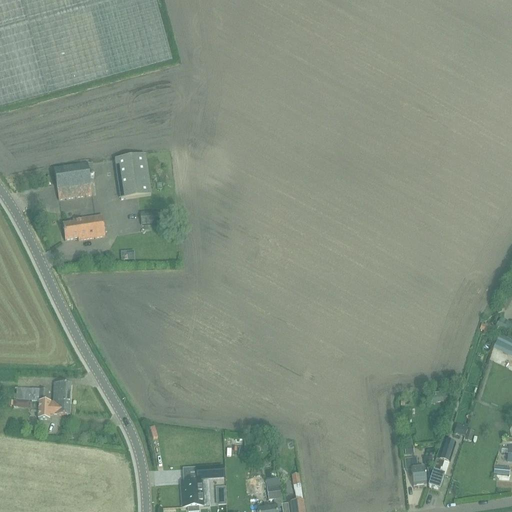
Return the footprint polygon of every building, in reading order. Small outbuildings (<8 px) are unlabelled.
[(0,0),(0,108),(48,95),(173,60),(156,0),(0,0)] [(145,155),(114,160),(120,200),(151,196),(145,155)] [(91,163),(64,168),(54,169),(59,201),(92,196),(88,171),(92,170),(91,163)] [(165,213),(141,215),(142,227),(166,225),(165,213)] [(73,224),(64,225),(62,225),(65,242),(78,240),(78,242),(105,238),(102,217),(73,222),(73,224)] [(491,327),(481,324),(480,330),(484,331),(483,335),(488,337),(491,327)] [(498,342),(494,349),(511,357),(511,341),(500,336),(498,342)] [(54,384),(53,404),(70,405),(71,385),(54,384)] [(32,390),(32,403),(39,403),(47,403),(48,391),(32,390)] [(39,403),(39,413),(38,420),(50,421),(50,415),(69,416),(70,405),(53,404),(47,403),(39,403)] [(471,444),(474,433),(468,431),(465,442),(471,444)] [(251,440),(243,440),(242,452),(250,453),(251,440)] [(444,462),(450,464),(456,445),(445,441),(439,461),(444,462)] [(455,451),(450,466),(456,468),(461,454),(455,451)] [(406,471),(411,471),(413,488),(426,487),(424,469),(417,470),(416,460),(405,461),(406,471)] [(437,460),(428,487),(439,491),(444,476),(439,474),(441,469),(442,469),(444,462),(439,461),(437,460)] [(223,479),(223,467),(196,469),(197,481),(223,479)] [(494,467),(493,474),(509,476),(510,468),(494,467)] [(292,476),(293,487),(292,487),(293,491),(295,491),(297,503),(290,504),(290,511),(304,511),(299,475),(292,476)] [(203,507),(202,483),(184,484),(185,498),(183,499),(183,509),(188,508),(188,511),(198,511),(198,508),(203,507)] [(281,499),(280,487),(266,489),(268,500),(281,499)]
